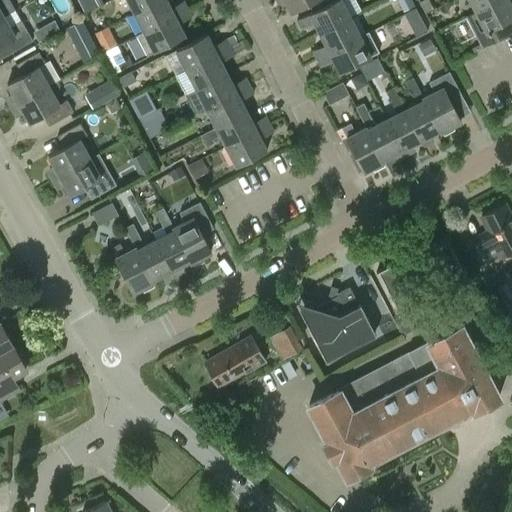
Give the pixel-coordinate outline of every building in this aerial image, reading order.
[(0,0),(0,16),(2,15),(14,9),(8,0),(0,0)] [(35,25),(69,5),(65,0),(49,0),(54,8),(32,20),(35,25)] [(94,0),(78,0),(84,12),(98,6),(94,0)] [(126,0),(133,14),(159,0),(126,0)] [(170,7),(166,0),(159,0),(133,14),(143,33),(144,33),(188,10),(183,1),(170,7)] [(275,0),(278,5),(284,1),(290,13),(314,0),(275,0)] [(313,23),(319,35),(351,18),(341,0),(333,0),(308,13),(308,14),(296,20),(301,29),(313,23)] [(409,0),(398,0),(403,10),(413,5),(409,0)] [(428,0),(422,0),(419,2),(424,12),(432,8),(428,0)] [(511,2),(511,0),(499,0),(475,13),(466,17),(482,47),(511,31),(511,23),(510,19),(511,18),(511,6),(510,4),(511,2)] [(468,0),(475,13),(499,0),(468,0)] [(191,17),(188,10),(144,33),(143,33),(136,37),(146,56),(185,36),(179,24),(191,17)] [(2,15),(0,16),(0,44),(5,42),(11,53),(32,41),(29,36),(20,20),(8,26),(2,15)] [(360,37),(351,18),(319,35),(324,44),(312,51),(316,59),(360,37)] [(79,21),(66,28),(83,62),(97,55),(79,21)] [(422,22),(412,28),(416,36),(426,31),(422,22)] [(107,26),(94,33),(95,33),(103,51),(117,44),(107,26)] [(175,50),(185,70),(229,47),(225,39),(212,45),(206,33),(175,50)] [(360,37),(316,59),(320,67),(333,61),(339,73),(378,53),(368,33),(360,37)] [(233,34),(225,39),(229,47),(238,43),(233,34)] [(429,38),(418,44),(423,55),(435,49),(429,38)] [(175,75),(184,94),(195,89),(226,72),(221,62),(247,49),(242,40),(238,43),(229,47),(185,70),(175,75)] [(117,44),(103,51),(115,73),(133,63),(130,58),(125,61),(117,44)] [(21,74),(6,83),(11,93),(11,94),(10,98),(8,99),(12,106),(57,81),(56,80),(57,76),(49,63),(47,62),(45,63),(38,52),(15,65),(21,74)] [(377,57),(364,63),(371,75),(383,69),(377,57)] [(422,97),(440,132),(460,122),(451,104),(463,98),(449,71),(428,82),(432,92),(422,97)] [(131,72),(118,79),(122,88),(136,81),(131,72)] [(232,83),(226,72),(195,89),(184,94),(195,114),(205,109),(249,86),(244,77),(232,83)] [(361,72),(350,78),(356,89),(367,83),(361,72)] [(415,104),(405,109),(421,141),(423,147),(431,143),(429,140),(431,137),(440,132),(422,97),(412,77),(404,82),(415,104)] [(110,79),(84,94),(93,108),(119,94),(110,79)] [(57,81),(12,106),(16,113),(19,112),(22,113),(28,122),(43,114),(50,125),(73,112),(66,101),(60,104),(54,94),(57,91),(59,84),(57,81)] [(349,94),(343,81),(322,92),(328,105),(349,94)] [(205,109),(215,128),(247,112),(241,100),(253,94),(249,86),(205,109)] [(396,113),(385,119),(404,156),(412,153),(410,150),(411,146),(421,141),(405,109),(393,87),(385,91),(396,113)] [(115,98),(106,103),(112,112),(121,107),(115,98)] [(355,107),(365,127),(383,162),(384,162),(383,160),(392,156),(396,157),(397,160),(404,156),(385,119),(374,124),(363,103),(355,107)] [(158,108),(139,118),(149,137),(168,127),(158,108)] [(215,128),(200,135),(206,146),(214,142),(212,139),(219,136),(226,148),(269,125),(265,115),(252,122),(247,112),(215,128)] [(363,172),(383,162),(365,127),(355,132),(350,123),(341,128),(345,137),(363,172)] [(49,172),(54,179),(90,159),(79,139),(86,135),(80,124),(57,136),(63,148),(48,156),(53,166),(52,170),(49,172)] [(273,132),(269,125),(226,148),(235,167),(267,151),(261,139),(273,132)] [(90,159),(54,179),(58,186),(60,185),(64,186),(69,195),(85,186),(91,197),(114,184),(107,173),(100,177),(90,159)] [(201,159),(187,166),(194,179),(208,171),(201,159)] [(149,162),(137,169),(141,175),(153,168),(149,162)] [(182,167),(171,173),(175,182),(186,176),(182,167)] [(111,202),(92,212),(98,224),(117,214),(111,202)] [(485,229),(465,240),(479,268),(500,256),(500,258),(511,251),(511,214),(505,202),(479,216),(485,229)] [(173,229),(189,261),(190,260),(191,262),(211,252),(198,228),(209,222),(199,203),(179,213),(183,222),(172,227),(173,229)] [(166,233),(153,240),(171,277),(179,273),(177,270),(178,266),(189,261),(173,229),(172,228),(162,208),(154,212),(166,233)] [(124,228),(134,247),(153,282),(152,280),(159,276),(163,278),(164,280),(171,277),(153,240),(144,245),(132,223),(124,228)] [(402,315),(422,305),(409,281),(434,267),(444,286),(463,276),(464,277),(466,276),(445,237),(446,237),(446,235),(375,272),(376,274),(378,273),(401,318),(403,317),(402,315)] [(133,293),(153,282),(134,247),(124,252),(119,243),(110,248),(133,293)] [(486,274),(481,276),(487,287),(495,283),(490,275),(486,274)] [(367,323),(369,319),(364,317),(349,286),(338,292),(330,289),(326,300),(316,306),(315,303),(295,296),(327,359),(373,335),(367,323)] [(501,286),(491,291),(511,330),(511,306),(501,286)] [(488,298),(476,304),(481,314),(493,308),(488,298)] [(402,335),(416,327),(411,317),(397,325),(402,335)] [(0,352),(13,346),(0,323),(0,352)] [(290,325),(270,336),(282,358),(302,347),(290,325)] [(459,326),(408,352),(358,377),(312,401),(307,403),(324,438),(319,440),(330,460),(335,458),(344,476),(368,464),(366,460),(393,447),(444,421),(470,408),(471,410),(490,401),(496,398),(459,326)] [(218,385),(242,371),(243,374),(266,362),(251,335),(232,347),(205,362),(218,385)] [(26,370),(13,346),(0,352),(0,399),(18,389),(12,378),(26,370)] [(110,511),(105,500),(82,511),(110,511)]
